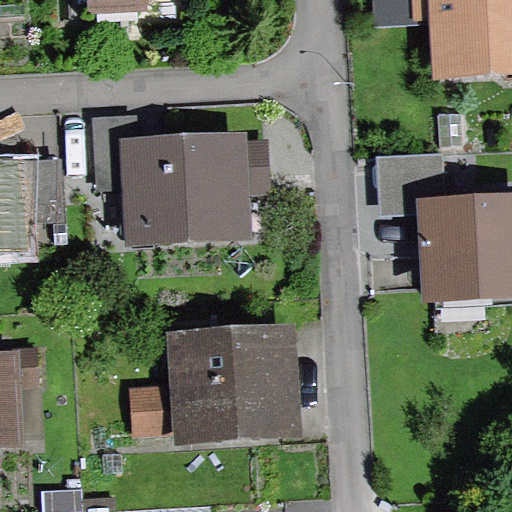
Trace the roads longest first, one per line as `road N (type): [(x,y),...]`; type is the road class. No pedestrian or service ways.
road 1 (residential): [(326,79),(353,511)]
road 2 (residential): [(326,79),(0,94)]
